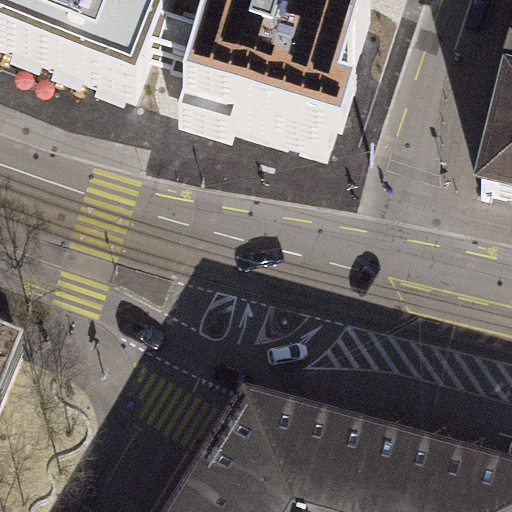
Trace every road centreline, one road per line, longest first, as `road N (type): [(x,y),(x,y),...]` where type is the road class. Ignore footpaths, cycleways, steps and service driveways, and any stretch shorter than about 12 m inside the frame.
road 1 (tertiary): [(382,254),(0,154)]
road 2 (tertiary): [(202,359),(511,437)]
road 3 (residential): [(382,254),(451,0)]
road 4 (tertiary): [(0,256),(202,359)]
road 5 (residential): [(202,359),(117,511)]
road 6 (tertiary): [(511,281),(382,254)]
